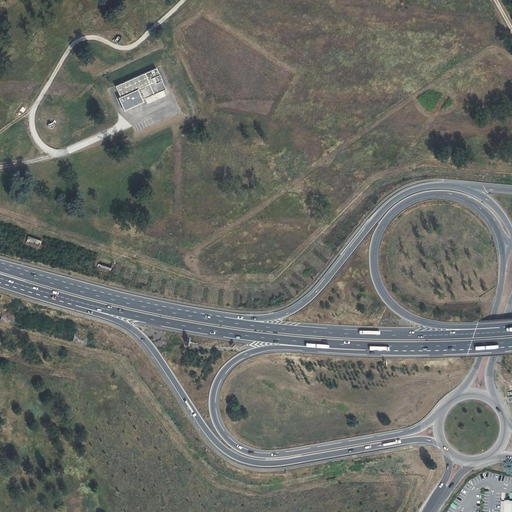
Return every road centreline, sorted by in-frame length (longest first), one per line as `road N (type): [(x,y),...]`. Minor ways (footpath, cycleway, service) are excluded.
road 1 (trunk): [(0,281),(137,332),(214,440),(248,461),(279,463),(416,439),(442,444)]
road 2 (motorway): [(440,413),(410,432),(293,453),(250,453),(229,441),(212,397),(238,357),(273,347),(372,346)]
road 3 (motorway): [(0,278),(153,320),(372,346)]
road 4 (motorway): [(511,325),(423,323),(395,309),(373,274),(378,230),(416,197),(462,197),(496,230)]
road 5 (trunk): [(463,188),(432,185),(402,194),(301,304),(272,317),(223,321)]
road 6 (motorway): [(511,331),(346,333),(223,321)]
road 7 (track): [(0,133),(28,111),(79,37),(98,34),(134,47),(184,0)]
road 8 (trunk): [(223,321),(0,267)]
road 9 (track): [(28,111),(33,133),(54,154),(169,106)]
road 10 (secondary): [(503,262),(479,359),(459,396)]
road 11 (motorway): [(372,346),(511,342)]
